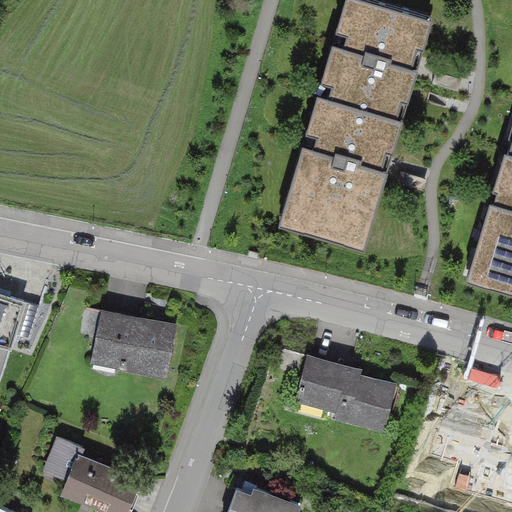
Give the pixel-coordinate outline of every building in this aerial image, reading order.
[(435,19),(369,0),(344,0),(312,109),(401,135),(421,68),(435,19)] [(511,105),(495,164),(511,169),(511,105)] [(278,225),(366,251),(391,167),(401,135),(312,109),(278,225)] [(511,169),(495,164),(460,282),(511,297),(511,169)] [(0,383),(23,306),(0,299),(0,383)] [(171,329),(99,316),(91,365),(163,378),(171,329)] [(397,385),(308,359),(291,416),(381,441),(397,385)] [(511,415),(465,401),(442,483),(488,496),(511,415)] [(103,511),(125,511),(139,477),(80,454),(64,497),(103,511)] [(296,511),(297,510),(241,490),(232,511),(296,511)]
